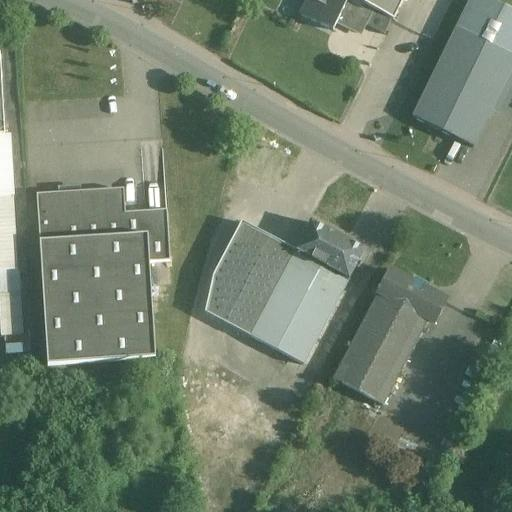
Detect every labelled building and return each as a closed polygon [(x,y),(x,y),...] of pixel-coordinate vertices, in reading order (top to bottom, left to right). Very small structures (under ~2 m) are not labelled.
[(308,0),(300,17),(337,35),(343,24),(367,36),(373,25),(390,34),(406,0),(308,0)] [(511,70),(511,56),(456,29),(412,119),(449,137),(473,149),(511,70)] [(5,138),(0,138),(0,199),(14,199),(10,138),(5,138)] [(126,192),(36,197),(46,368),(155,361),(150,265),(170,264),(167,211),(127,214),(126,192)] [(14,199),(0,199),(0,298),(20,297),(14,199)] [(311,216),(295,248),(245,223),(218,277),(211,314),(309,364),(368,245),(311,216)] [(453,300),(392,269),(335,381),(388,408),(431,324),(439,328),(453,300)] [(20,297),(0,298),(0,312),(2,337),(22,336),(20,297)]
